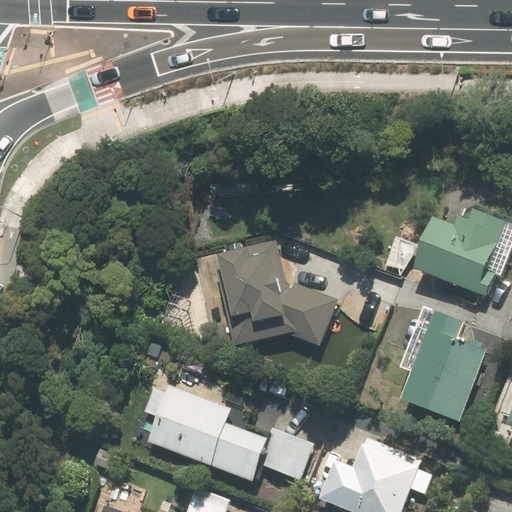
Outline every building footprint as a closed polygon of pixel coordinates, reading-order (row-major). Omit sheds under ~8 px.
[(444,221),(426,271),(496,297),(505,272),(496,269),(511,225),(511,222),(482,212),(477,226),(467,223),(465,228),(444,221)] [(303,290),(297,288),(288,242),(232,253),(235,269),(228,270),(243,345),(294,334),(330,348),(348,300),(305,284),(303,290)] [(424,371),(413,398),(471,421),(498,349),(470,338),(476,322),(436,306),(413,366),(424,371)] [(177,391),(161,385),(152,410),(167,416),(158,441),(264,482),(271,464),(310,479),(324,443),(285,428),(281,439),(237,423),(243,410),(179,385),(177,391)] [(129,456),(96,442),(86,464),(119,478),(129,456)] [(440,482),(421,474),(424,464),(371,443),(359,474),(341,467),(327,503),(345,510),(344,511),(406,511),(412,497),(431,504),(440,482)] [(195,490),(186,511),(225,511),(229,503),(195,490)]
